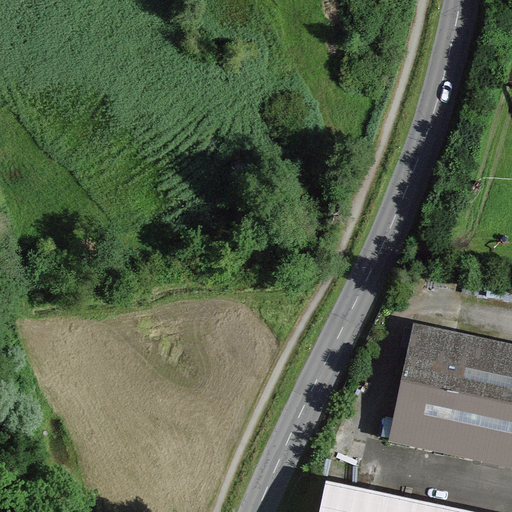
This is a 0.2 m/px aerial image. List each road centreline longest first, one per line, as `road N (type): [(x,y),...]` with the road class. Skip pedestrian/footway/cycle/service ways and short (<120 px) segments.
road 1 (tertiary): [(458,0),(428,140),(258,511)]
road 2 (unknown): [(511,494),(372,462)]
